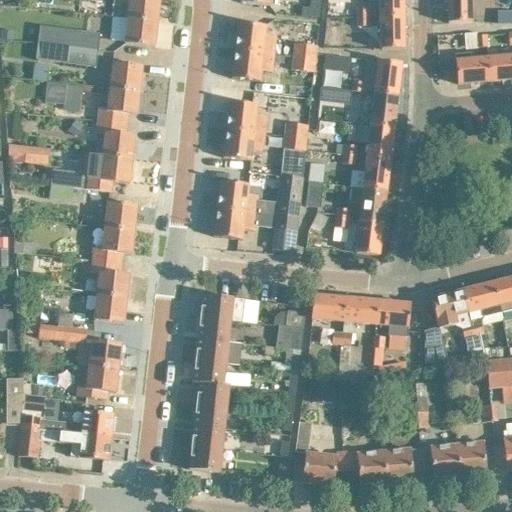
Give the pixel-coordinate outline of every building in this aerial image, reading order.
[(128,0),(127,20),(157,24),(159,0),(128,0)] [(307,0),(307,6),(299,5),(297,18),(316,21),(319,0),(307,0)] [(380,3),(380,19),(403,18),(402,0),(366,0),(367,3),(380,3)] [(470,0),(447,0),(448,24),(471,24),(470,0)] [(355,9),(355,19),(368,19),(368,8),(355,9)] [(511,14),(498,15),(498,26),(511,25),(511,14)] [(403,18),(380,19),(380,51),(403,50),(403,18)] [(368,19),(355,19),(356,28),(369,27),(368,19)] [(157,24),(127,20),(124,44),(154,48),(157,24)] [(238,24),(235,52),(272,56),(274,37),(264,36),(265,27),(238,24)] [(39,27),(37,44),(97,51),(99,35),(39,27)] [(1,31),(0,40),(13,41),(13,32),(1,31)] [(487,36),(477,37),(475,37),(476,49),(488,48),(487,36)] [(97,51),(37,44),(35,60),(95,68),(97,51)] [(294,46),(292,58),(316,61),(317,49),(294,46)] [(272,56),(235,52),(232,80),(259,83),(260,72),(270,73),(272,56)] [(489,83),(487,58),(472,59),(472,54),(455,56),(457,85),(489,83)] [(511,56),(487,58),(489,83),(511,80),(511,56)] [(316,61),(292,58),(291,71),(314,74),(316,61)] [(324,58),(323,70),(335,71),(336,59),(324,58)] [(363,83),(363,93),(375,94),(397,97),(401,65),(383,63),(381,63),(366,61),(363,83)] [(112,64),(110,89),(139,92),(142,67),(112,64)] [(352,82),(351,92),(363,93),(363,83),(352,82)] [(63,110),(78,111),(79,87),(65,85),(63,110)] [(330,89),(320,88),(319,101),(329,102),(330,89)] [(139,92),(110,89),(107,110),(100,109),(98,120),(126,123),(127,115),(137,116),(139,92)] [(363,93),(351,92),(350,101),(362,102),(363,93)] [(375,94),(371,126),(393,129),(397,97),(375,94)] [(229,103),(226,130),(264,134),(266,117),(255,116),(256,106),(229,103)] [(104,137),(102,158),(132,161),(134,137),(125,135),(126,128),(98,124),(96,136),(104,137)] [(284,124),(283,136),(306,139),(307,126),(284,124)] [(371,126),(367,158),(389,161),(393,129),(371,126)] [(264,134),(226,130),(223,159),(250,162),(252,151),(262,152),(264,134)] [(306,139),(283,136),(282,149),(283,149),(280,177),(301,179),(302,179),(306,139)] [(343,146),(342,155),(355,156),(356,147),(343,146)] [(7,164),(48,165),(48,148),(7,147),(7,164)] [(355,156),(342,155),(341,165),(354,166),(355,156)] [(132,161),(102,158),(85,156),(83,175),(48,171),(46,187),(50,187),(71,189),(74,190),(86,191),(111,194),(112,184),(129,186),(132,161)] [(367,158),(364,189),(386,193),(389,161),(367,158)] [(311,164),(309,182),(322,183),(323,165),(311,164)] [(277,205),(276,217),(297,219),(301,179),(280,177),(277,205)] [(220,182),(217,210),(255,215),(257,196),(247,195),(248,186),(220,182)] [(322,183),(309,182),(306,206),(319,207),(322,183)] [(71,189),(50,187),(49,200),(70,203),(71,189)] [(361,205),(359,222),(382,225),(386,193),(364,189),(351,188),(349,204),(361,205)] [(70,203),(85,204),(86,191),(74,190),(71,189),(70,203)] [(107,204),(104,228),(134,231),(137,207),(107,204)] [(337,209),(336,218),(348,220),(349,210),(337,209)] [(255,215),(217,210),(214,238),(242,241),(243,231),(253,232),(255,215)] [(297,219),(276,217),(271,251),(272,251),(293,253),(297,219)] [(336,218),(335,229),(347,230),(348,220),(336,218)] [(382,225),(359,222),(355,254),(378,257),(382,225)] [(134,231),(104,228),(102,249),(94,248),(93,260),(121,263),(121,255),(131,256),(134,231)] [(13,242),(13,254),(34,256),(35,244),(13,242)] [(98,276),(96,297),(126,301),(129,276),(119,275),(120,267),(92,264),(91,275),(98,276)] [(511,311),(511,279),(494,284),(501,314),(511,311)] [(483,318),(501,314),(494,284),(462,292),(468,314),(481,311),(483,318)] [(468,314),(462,292),(431,300),(438,329),(438,330),(440,330),(457,326),(462,328),(471,326),(470,321),(468,314)] [(202,296),(200,318),(230,322),(230,321),(242,322),(245,301),(202,296)] [(126,301),(96,297),(93,322),(123,325),(126,301)] [(311,320),(343,323),(345,300),(313,297),(311,320)] [(343,323),(375,325),(377,303),(345,300),(343,323)] [(377,303),(375,325),(388,327),(387,336),(407,338),(410,306),(377,303)] [(287,312),(285,328),(303,330),(305,314),(287,312)] [(59,315),(58,327),(71,329),(73,317),(59,315)] [(200,318),(197,340),(228,343),(230,322),(200,318)] [(474,338),(478,336),(483,335),(480,324),(471,326),(474,338)] [(57,340),(72,342),(85,343),(87,331),(73,329),(53,327),(43,326),(42,336),(57,338),(57,340)] [(462,328),(464,340),(474,338),(471,326),(462,328)] [(303,330),(285,328),(278,327),(276,349),(300,352),(303,330)] [(19,331),(7,331),(7,345),(0,344),(0,351),(20,352),(19,331)] [(331,349),(341,350),(342,335),(332,334),(331,349)] [(342,335),(341,350),(350,350),(351,336),(342,335)] [(467,353),(481,351),(478,336),(474,338),(464,340),(467,353)] [(374,339),(373,353),(382,353),(383,339),(374,339)] [(197,340),(195,362),(226,365),(239,367),(241,345),(228,343),(197,340)] [(92,342),(89,366),(118,370),(121,345),(92,342)] [(291,366),(290,372),(298,373),(300,357),(292,356),(291,366)] [(491,362),(486,362),(489,388),(511,385),(511,359),(510,360),(503,361),(497,361),(491,362)] [(192,384),(198,384),(198,383),(223,385),(226,365),(195,362),(192,384)] [(118,370),(89,366),(89,367),(87,378),(86,388),(79,387),(78,398),(85,398),(105,401),(106,393),(116,394),(118,370)] [(298,373),(290,372),(289,387),(296,388),(298,373)] [(7,409),(22,409),(23,409),(24,397),(25,396),(23,380),(7,380),(7,409)] [(198,384),(196,404),(227,407),(229,386),(223,385),(198,383),(198,384)] [(332,384),(311,384),(312,405),(333,405),(332,384)] [(22,409),(20,428),(111,439),(113,417),(84,414),(82,426),(61,423),(61,425),(42,423),(44,399),(24,397),(23,409),(22,409)] [(287,399),(285,415),(293,416),(295,400),(287,399)] [(196,404),(193,427),(224,430),(227,407),(196,404)] [(492,423),(490,406),(479,408),(481,424),(492,423)] [(427,413),(417,414),(418,430),(429,429),(427,413)] [(418,430),(417,414),(407,414),(408,431),(418,430)] [(293,416),(285,415),(283,431),(291,431),(293,416)] [(511,470),(511,425),(507,426),(508,432),(502,433),(506,471),(511,470)] [(193,427),(191,449),(222,453),(224,430),(193,427)] [(111,439),(20,428),(17,458),(38,460),(40,442),(70,445),(69,457),(108,462),(111,439)] [(282,442),(280,458),(288,459),(289,443),(282,442)] [(483,444),(456,446),(459,476),(486,473),(483,444)] [(459,476),(456,446),(430,448),(432,478),(459,476)] [(268,448),(267,456),(276,457),(277,449),(268,448)] [(222,453),(191,449),(188,471),(219,474),(222,453)] [(356,451),(344,453),(346,472),(358,471),(359,485),(386,482),(383,453),(356,455),(356,451)] [(410,451),(383,453),(386,482),(413,480),(410,451)] [(346,472),(344,453),(336,453),(335,458),(305,454),(302,484),(332,487),(334,473),(346,472)] [(288,459),(280,458),(278,473),(286,474),(288,459)]
